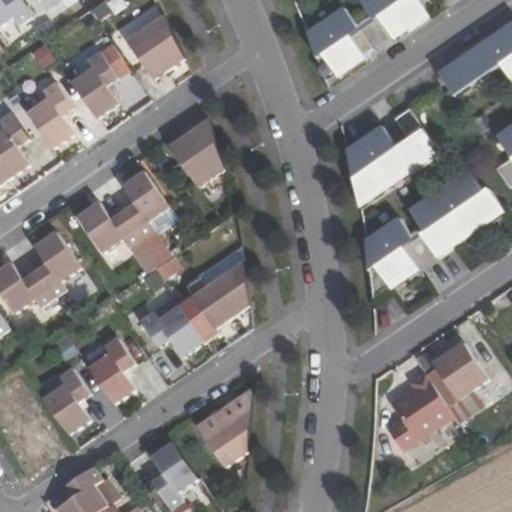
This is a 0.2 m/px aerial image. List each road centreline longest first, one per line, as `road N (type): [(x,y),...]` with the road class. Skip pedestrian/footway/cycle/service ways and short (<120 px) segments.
road 1 (residential): [(26,507),(326,304)]
road 2 (residential): [(262,49),(0,226)]
road 3 (residential): [(296,134),(495,0)]
road 4 (residential): [(331,386),(511,262)]
road 5 (residential): [(326,304),(296,134)]
road 6 (residential): [(317,511),(331,386)]
